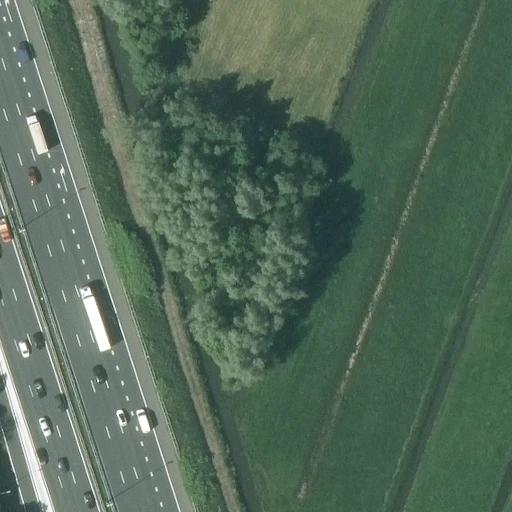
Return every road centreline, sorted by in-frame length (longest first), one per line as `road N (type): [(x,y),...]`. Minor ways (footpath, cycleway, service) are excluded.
road 1 (motorway): [(141,511),(0,63)]
road 2 (motorway): [(0,272),(79,511)]
road 3 (motorway): [(0,328),(40,511)]
